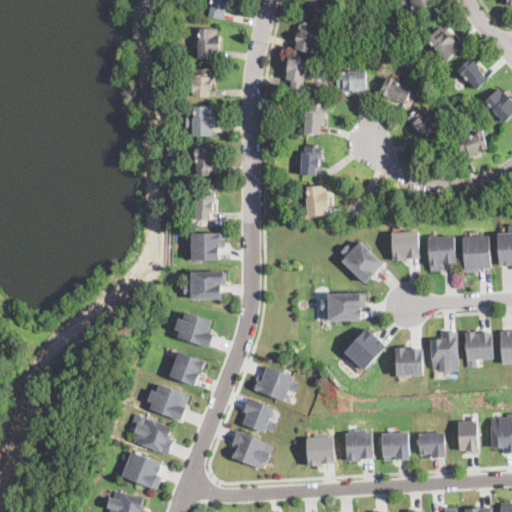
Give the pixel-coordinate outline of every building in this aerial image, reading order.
[(229,5),(228,12),(225,12),(224,18),(209,16),(212,0),(228,0),(228,1),(230,1),(229,5)] [(327,0),(323,17),(303,11),(306,0),(327,0)] [(431,0),(433,5),(431,7),(433,14),(417,19),(411,0),(431,0)] [(314,41),(311,53),(295,49),(297,40),(295,40),(301,20),(313,23),(311,30),(314,31),(313,35),(316,35),(314,41)] [(461,47),(447,60),(434,47),(436,46),(428,38),(440,26),(461,47)] [(220,39),(219,49),(219,58),(198,57),(198,48),(198,39),(200,39),(200,28),(218,29),(218,39),(220,39)] [(306,72),(302,90),(288,87),(289,80),(285,79),(289,57),(308,61),(306,72)] [(483,74),(487,78),(476,88),(464,75),(464,76),(462,73),(458,69),(469,58),(483,74)] [(214,68),(214,76),(214,80),(211,80),(211,90),(209,90),(209,96),(193,96),(194,92),(193,92),(193,80),(194,80),(194,74),(197,74),(197,68),(214,68)] [(346,92),(338,92),(338,72),(349,72),(349,70),(367,70),(367,89),(350,90),(350,92),(346,92)] [(409,96),(404,105),(380,92),(388,77),(388,76),(412,89),(409,96)] [(498,89),(503,93),(505,91),(511,99),(511,104),(511,105),(511,106),(511,116),(505,123),(492,109),(493,108),(486,101),(498,89)] [(326,104),(325,113),(325,125),(320,125),(320,133),(305,133),(306,109),(308,109),(308,104),(326,104)] [(214,112),(214,118),(213,136),(193,135),(193,126),(186,126),(187,116),(195,116),(195,105),(214,106),(214,112)] [(417,108),(420,112),(423,109),(426,112),(425,113),(437,126),(425,136),(407,117),(417,108)] [(488,147),(480,150),(469,153),(468,149),(461,151),(458,141),(474,135),(474,133),(483,130),(488,147)] [(322,146),(322,155),(322,157),(319,157),(319,167),(317,167),(317,174),(302,174),(302,150),(305,150),(305,146),(322,146)] [(213,155),(214,155),(215,167),(213,167),(213,174),(198,175),(197,157),(196,157),(195,147),(212,147),(213,155)] [(326,195),(328,195),(329,205),(324,206),(325,214),(309,216),(307,197),(309,197),(308,186),(325,185),(326,195)] [(215,190),(215,199),(215,202),(214,202),(213,211),(210,211),(210,219),(196,219),(196,196),(199,196),(199,190),(215,190)] [(511,223),(511,263),(501,263),(499,231),(511,231),(511,223)] [(419,229),(421,256),(407,257),(407,256),(404,256),(404,258),(403,258),(395,259),(393,231),(419,229)] [(220,257),(194,258),(193,233),(226,232),(226,244),(220,245),(220,257)] [(439,233),(440,235),(456,234),(457,261),(445,262),(445,268),(432,269),(430,236),(431,236),(431,233),(439,233)] [(467,270),(465,235),(490,234),(492,266),(480,266),(480,270),(467,270)] [(362,240),(385,262),(367,281),(343,258),(348,254),(343,249),(350,242),(355,247),(362,240)] [(222,297),(192,297),(192,291),(186,291),(186,282),(193,282),(193,270),(226,270),(227,283),(221,283),(222,297)] [(362,305),(363,318),(329,319),(328,307),(323,307),(323,298),(330,298),(330,292),(366,291),(367,305),(362,305)] [(188,310),(213,319),(210,330),(215,332),(211,345),(179,335),(181,329),(177,328),(180,316),(186,318),(188,310)] [(388,344),(366,368),(347,350),(369,326),(388,344)] [(457,329),(460,368),(441,370),(441,366),(434,366),(432,337),(444,336),(443,330),(457,329)] [(511,329),(511,361),(503,362),(501,330),(511,329)] [(476,330),(476,332),(492,330),(495,356),(477,358),(477,365),(470,365),(466,330),(476,330)] [(412,342),(412,347),(423,347),(424,373),(398,374),(397,345),(406,345),(406,343),(412,342)] [(206,360),(203,369),(201,368),(200,370),(201,371),(196,384),(171,374),(181,349),(206,360)] [(294,374),(292,379),(299,382),(296,389),(289,387),(285,399),(255,388),(259,378),(263,379),(268,364),(294,374)] [(161,382),(190,393),(182,418),(150,407),(153,401),(149,399),(153,388),(158,389),(161,382)] [(277,421),(273,429),(267,426),(265,431),(243,422),(248,410),(245,409),(250,396),(275,406),(270,418),(277,421)] [(511,411),(511,451),(505,451),(505,445),(492,446),(491,416),(507,415),(507,412),(511,411)] [(172,427),(167,436),(174,439),(175,438),(168,453),(136,438),(139,432),(135,430),(140,421),(143,422),(146,415),(172,427)] [(474,419),(474,420),(477,420),(478,452),(464,452),(464,448),(460,448),(459,420),(474,419)] [(367,425),(367,430),(373,430),(374,456),(361,457),(361,456),(357,456),(358,459),(348,459),(347,431),(355,430),(355,426),(367,425)] [(275,444),(267,462),(264,461),(262,467),(230,454),(235,441),(232,440),(238,427),(245,430),(245,431),(275,444)] [(385,459),(383,432),(409,430),(410,456),(397,457),(397,458),(385,459)] [(328,431),(329,435),(333,435),(335,461),(321,462),(321,461),(318,461),(319,463),(309,464),(308,436),(316,436),(316,432),(328,431)] [(445,431),(446,455),(434,456),(433,456),(432,452),(421,453),(419,432),(445,431)] [(158,488),(124,475),(133,449),(163,460),(158,472),(163,474),(158,488)] [(112,488),(117,490),(117,489),(144,497),(142,507),(148,509),(147,511),(111,511),(113,506),(109,505),(112,496),(110,495),(112,488)] [(511,500),(511,511),(502,511),(502,501),(511,500)]
